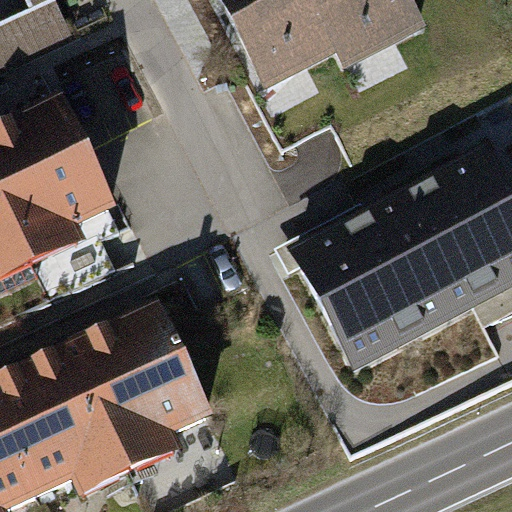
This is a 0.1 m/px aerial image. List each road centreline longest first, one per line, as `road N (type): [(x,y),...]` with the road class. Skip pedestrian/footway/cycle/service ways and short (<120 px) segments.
road 1 (unknown): [(222,215),(0,335)]
road 2 (residential): [(191,182),(187,96),(137,0)]
road 3 (secondary): [(365,511),(511,443)]
